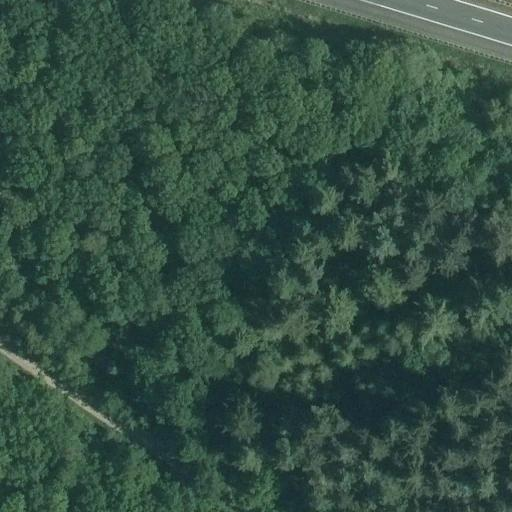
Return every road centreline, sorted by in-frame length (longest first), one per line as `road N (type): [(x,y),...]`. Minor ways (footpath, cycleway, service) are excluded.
road 1 (track): [(0,344),(251,511)]
road 2 (track): [(157,450),(177,422),(0,291)]
